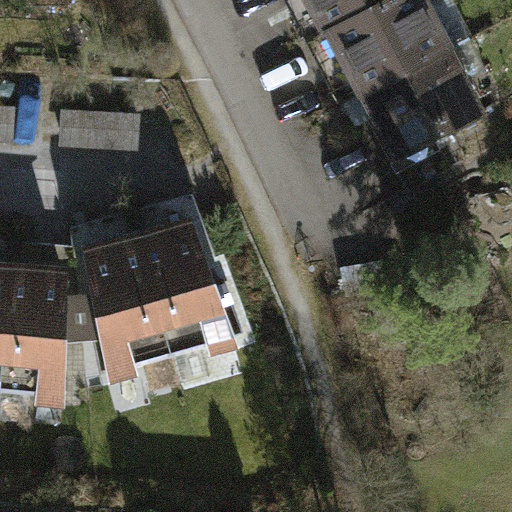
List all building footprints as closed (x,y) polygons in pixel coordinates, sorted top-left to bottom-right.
[(71,0),(10,0),(10,8),(71,11),(71,0)] [(306,0),(324,32),(382,0),(306,0)] [(427,0),(382,0),(324,32),(361,97),(453,46),(427,0)] [(453,46),(361,97),(397,162),(489,111),(453,46)] [(16,108),(0,107),(0,147),(16,148),(16,108)] [(141,117),(62,114),(61,156),(140,158),(141,117)] [(242,348),(192,219),(137,240),(176,371),(242,348)] [(137,240),(82,253),(105,386),(176,371),(137,240)] [(0,393),(11,269),(0,267),(0,393)] [(0,405),(68,408),(70,270),(11,269),(0,393),(0,405)]
